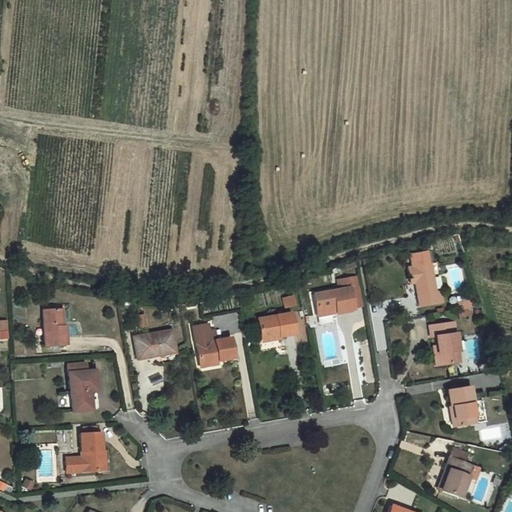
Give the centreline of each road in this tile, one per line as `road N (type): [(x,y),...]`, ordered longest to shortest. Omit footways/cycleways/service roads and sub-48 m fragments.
road 1 (track): [(0,254),(38,272),(193,301),(435,229),(511,229)]
road 2 (residential): [(359,511),(386,436),(371,415),(171,448),(161,461),(162,482),(175,491)]
